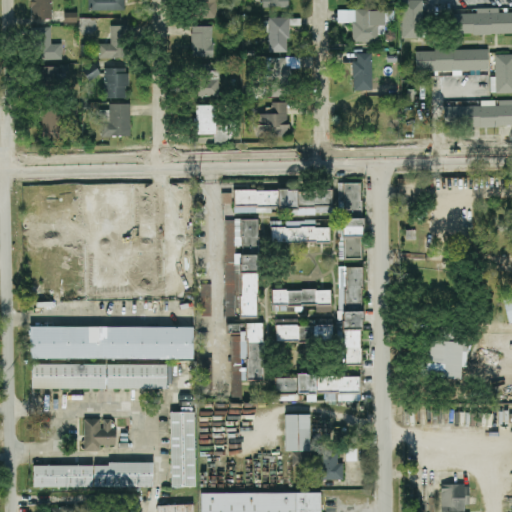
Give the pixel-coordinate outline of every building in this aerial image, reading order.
[(51,0),(31,0),(31,19),(51,19),(51,0)] [(125,10),(125,0),(129,0),(88,0),(89,11),(125,10)] [(218,0),(197,0),(197,17),(218,18),(218,0)] [(262,0),(262,7),(288,8),(288,0),(262,0)] [(423,39),(422,0),(416,0),(401,0),(402,39),(423,39)] [(338,10),(337,23),(352,23),(352,42),(378,43),(378,35),(385,35),(385,11),(338,10)] [(511,12),(454,14),(455,35),(511,33),(511,12)] [(269,53),(289,53),(288,17),(268,18),(269,53)] [(111,44),(98,44),(98,58),(127,58),(126,26),(110,26),(111,44)] [(62,60),(61,44),(51,44),(50,27),(33,28),(34,60),(62,60)] [(212,27),(191,27),(192,57),(213,57),(212,27)] [(415,72),(488,72),(488,50),(415,50),(415,72)] [(372,53),(353,54),(354,91),(372,91),(372,53)] [(495,94),(511,93),(511,54),(495,55),(495,94)] [(270,97),(292,97),(291,58),(269,59),(270,97)] [(37,88),(61,89),(61,68),(38,67),(37,88)] [(127,98),(127,68),(105,69),(106,99),(127,98)] [(219,96),(218,68),(201,69),(201,77),(195,77),(196,96),(219,96)] [(443,107),(443,127),(511,126),(511,100),(480,101),(480,107),(443,107)] [(288,103),(272,103),(272,112),(256,112),(255,136),(288,137),(288,103)] [(131,137),(130,104),(110,105),(110,123),(101,123),(102,137),(131,137)] [(196,135),(217,135),(217,106),(196,106),(196,135)] [(67,142),(68,126),(60,126),(61,109),(43,109),(42,141),(67,142)] [(361,184),(339,184),(338,218),(360,219),(361,184)] [(235,190),(235,212),(254,212),(254,208),(297,208),(297,190),(235,190)] [(332,191),(298,191),(298,209),(316,210),(317,207),(332,207),(332,191)] [(222,204),(231,204),(231,193),(221,194),(222,204)] [(330,222),(287,220),(286,228),(271,227),(270,242),(330,244),(330,222)] [(361,347),(363,268),(339,267),(338,314),(344,314),(343,322),(337,322),(336,346),(361,347)] [(211,317),(212,284),(201,284),(201,317),(211,317)] [(331,304),(330,290),(272,291),(272,305),(331,304)] [(509,324),(511,323),(511,296),(503,299),(509,324)] [(231,399),(242,399),(242,381),(263,381),(263,324),(231,324),(231,399)] [(276,324),(275,341),(330,343),(331,326),(276,324)] [(193,328),(30,327),(29,359),(193,360),(193,328)] [(461,379),(461,367),(466,367),(467,342),(426,341),(424,378),(461,379)] [(213,358),(200,358),(199,389),(212,389),(213,358)] [(167,365),(32,364),(32,389),(166,389),(167,365)] [(360,401),(360,376),(275,377),(275,394),(307,394),(307,402),(360,401)] [(195,487),(194,413),(170,413),(171,488),(195,487)] [(310,415),(285,415),(285,452),(310,451),(310,415)] [(84,451),(100,451),(100,445),(116,445),(116,429),(112,429),(112,419),(102,419),(83,420),(84,451)] [(343,463),(337,463),(338,452),(322,452),(322,480),(342,481),(343,463)] [(291,466),(310,467),(310,453),(292,453),(291,466)] [(33,487),(153,487),(153,465),(33,465),(33,487)] [(441,485),(441,511),(468,511),(467,485),(441,485)] [(320,511),(320,493),(200,494),(200,511),(320,511)]
